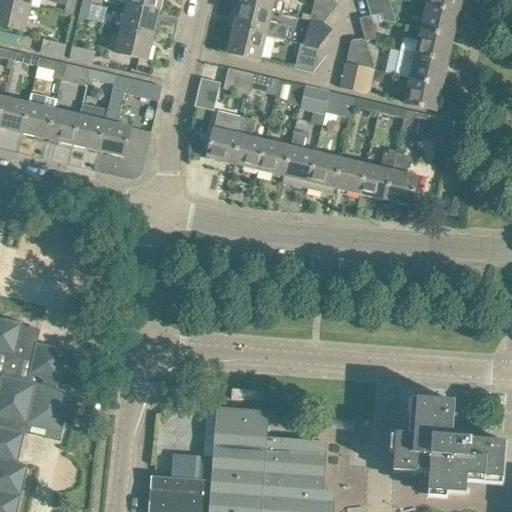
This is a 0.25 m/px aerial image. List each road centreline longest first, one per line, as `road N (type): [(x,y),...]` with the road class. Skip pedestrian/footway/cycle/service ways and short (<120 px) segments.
road 1 (residential): [(511,374),(150,348)]
road 2 (residential): [(511,253),(298,238),(159,211)]
road 3 (residential): [(159,211),(203,0)]
road 4 (residential): [(117,511),(135,392),(150,348)]
road 5 (residential): [(159,211),(0,173)]
road 6 (residential): [(150,348),(140,294),(159,211)]
